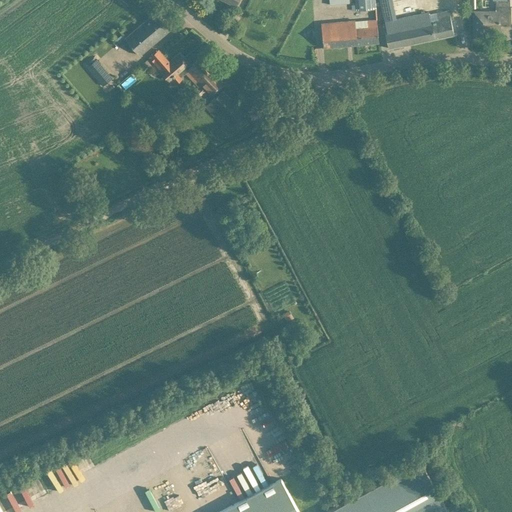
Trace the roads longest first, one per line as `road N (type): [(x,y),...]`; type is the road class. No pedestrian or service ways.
road 1 (track): [(0,266),(248,148),(349,73)]
road 2 (tertiary): [(511,64),(435,58),(334,77),(286,75),(231,51),(170,0)]
road 3 (unknown): [(78,511),(146,463),(222,424)]
